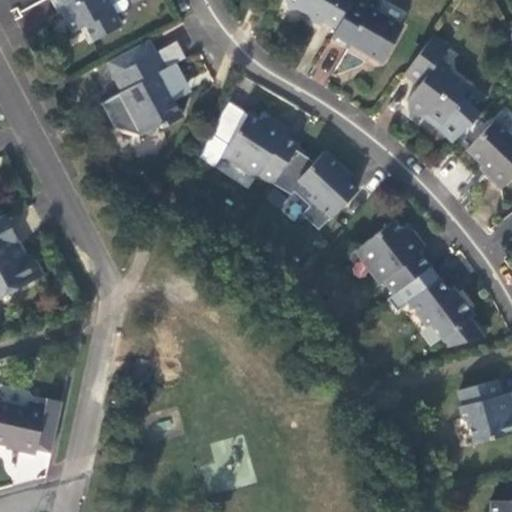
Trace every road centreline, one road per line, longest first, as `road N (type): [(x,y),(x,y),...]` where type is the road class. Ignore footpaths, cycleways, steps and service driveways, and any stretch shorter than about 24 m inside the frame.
road 1 (residential): [(0,71),(114,288),(119,312),(79,488)]
road 2 (residential): [(511,294),(425,188),(273,73),(206,0)]
